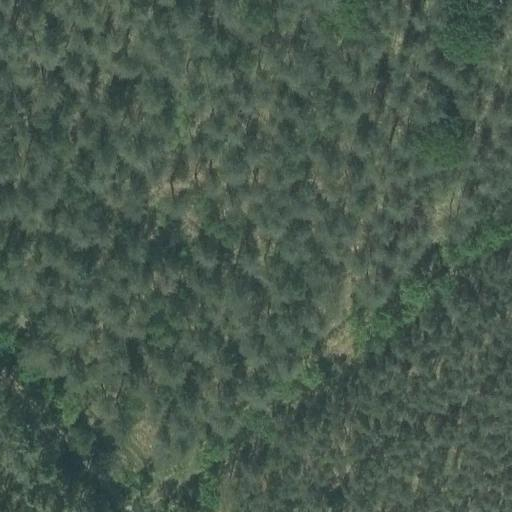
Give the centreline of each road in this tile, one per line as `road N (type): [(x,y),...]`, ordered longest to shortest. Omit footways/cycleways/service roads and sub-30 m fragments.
road 1 (track): [(122,511),(511,199)]
road 2 (track): [(150,511),(0,357)]
